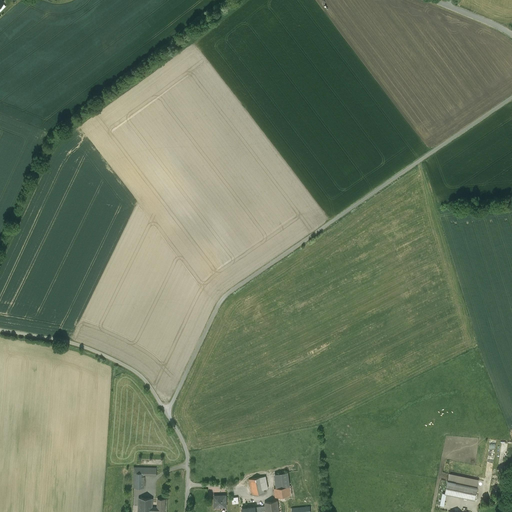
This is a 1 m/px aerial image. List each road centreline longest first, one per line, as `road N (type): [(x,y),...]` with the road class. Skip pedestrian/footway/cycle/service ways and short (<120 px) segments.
road 1 (unclassified): [(166,413),(224,296),(511,96)]
road 2 (unclassified): [(166,413),(144,377),(106,357),(0,330)]
